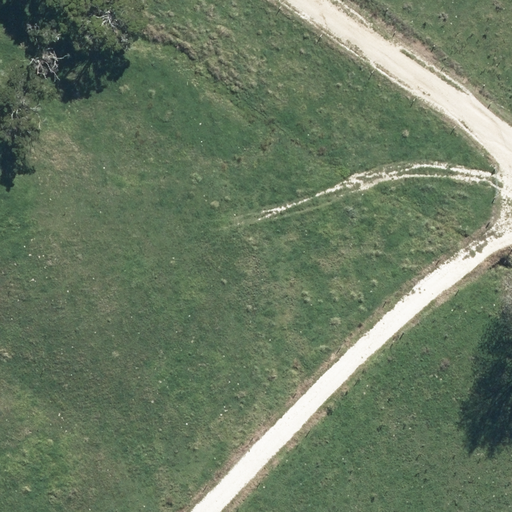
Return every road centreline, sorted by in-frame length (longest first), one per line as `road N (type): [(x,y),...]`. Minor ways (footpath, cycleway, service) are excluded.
road 1 (track): [(209,511),(511,213)]
road 2 (track): [(263,0),(511,177)]
